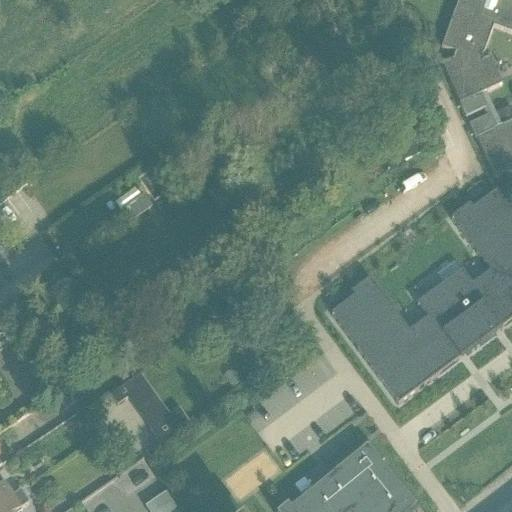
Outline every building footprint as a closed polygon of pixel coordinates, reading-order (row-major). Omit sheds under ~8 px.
[(511,0),(462,0),(450,42),(458,59),(443,66),(461,103),(487,90),(506,130),(480,142),(493,169),(511,159),(511,177),(509,188),(511,188),(511,213),(493,189),(449,222),(477,259),(458,273),(447,259),(403,292),(414,307),(398,319),(369,281),(327,313),(396,405),(459,357),(495,331),(511,317),(511,0)] [(128,203),(145,228),(187,199),(164,165),(149,175),(156,184),(128,203)] [(0,286),(0,317),(12,312),(0,286)] [(12,323),(0,330),(0,353),(22,341),(12,323)] [(138,376),(107,398),(115,409),(126,402),(160,449),(190,428),(177,411),(169,417),(138,376)] [(288,511),(287,510),(284,511),(414,511),(366,452),(291,511),(288,511)] [(0,511),(15,502),(0,479),(0,511)] [(190,511),(184,497),(157,510),(158,511),(190,511)] [(0,511),(20,511),(15,502),(0,511)]
